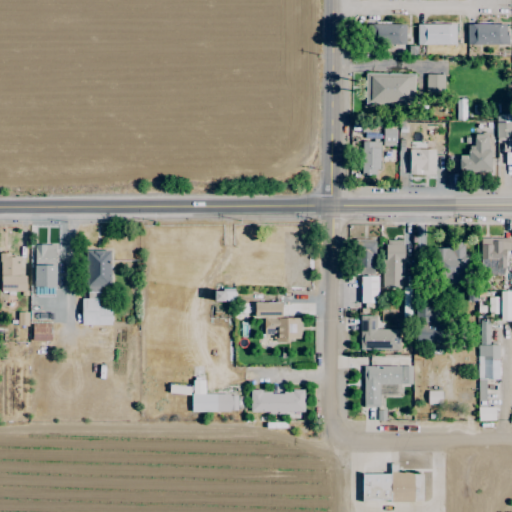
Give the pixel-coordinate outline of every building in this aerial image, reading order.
[(404,24),(371,24),(371,45),(404,45),(404,24)] [(416,45),(454,45),(454,25),(416,24),(416,45)] [(506,45),(506,24),(466,24),(466,44),(506,45)] [(364,102),(413,104),(414,74),(365,73),(364,102)] [(425,92),(443,93),(443,75),(425,74),(425,92)] [(395,127),(382,127),(382,146),(395,146),(395,127)] [(458,155),(457,171),(488,172),(489,135),(473,134),(472,146),(467,146),(467,156),(458,155)] [(379,142),(361,142),(360,174),(378,174),(379,142)] [(408,175),(434,175),(434,149),(409,149),(408,175)] [(504,268),(504,251),(509,251),(509,238),(479,239),(480,269),(504,268)] [(374,240),(356,239),(354,274),(373,275),(374,240)] [(383,289),(401,289),(401,275),(404,275),(403,240),(382,240),(383,289)] [(435,249),(436,283),(467,283),(467,255),(463,255),(463,243),(451,243),(451,249),(435,249)] [(33,287),(54,287),(55,245),(34,244),(33,287)] [(108,325),(109,251),(85,251),(85,299),(81,299),(80,325),(108,325)] [(0,291),(25,291),(25,276),(19,276),(19,257),(10,257),(10,253),(0,253),(0,291)] [(360,303),(377,302),(376,276),(359,277),(360,303)] [(212,290),(212,302),(233,302),(233,290),(212,290)] [(510,292),(500,292),(499,320),(509,321),(510,292)] [(280,303),(253,303),(253,318),(263,318),(263,335),(274,335),(274,342),(286,342),(286,339),(300,339),(299,318),(280,318),(280,303)] [(415,310),(415,343),(437,343),(437,329),(435,329),(435,310),(415,310)] [(27,326),(27,313),(17,312),(17,326),(27,326)] [(358,316),(359,350),(398,349),(397,329),(375,329),(375,316),(358,316)] [(484,380),(498,380),(498,345),(488,345),(488,320),(476,320),(478,401),(484,401),(484,380)] [(31,341),(50,341),(50,324),(31,324),(31,341)] [(362,367),(363,407),(378,407),(377,384),(411,384),(410,366),(362,367)] [(191,412),(236,412),(236,394),(204,395),(203,381),(190,381),(191,412)] [(441,391),(427,391),(426,404),(441,404),(441,391)] [(302,392),(249,392),(249,413),(302,413),(302,392)] [(494,408),(477,408),(477,421),(494,421),(494,408)]
